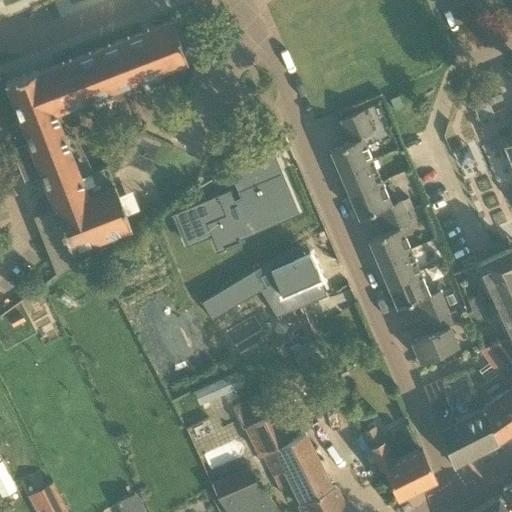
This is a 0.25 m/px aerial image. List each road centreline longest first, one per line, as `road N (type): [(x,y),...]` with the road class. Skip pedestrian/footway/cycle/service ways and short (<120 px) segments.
road 1 (residential): [(454,494),(236,0)]
road 2 (residential): [(481,248),(434,138),(461,64),(511,42)]
